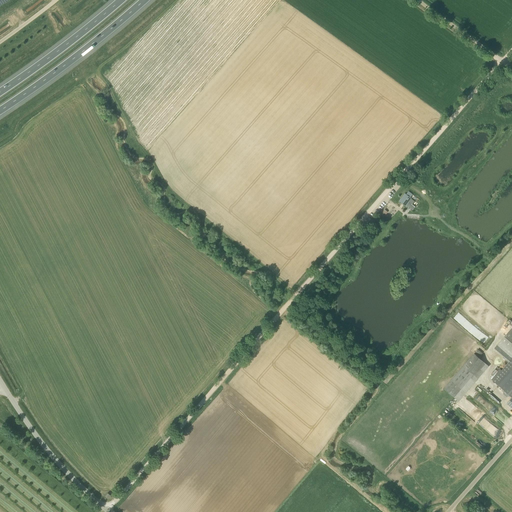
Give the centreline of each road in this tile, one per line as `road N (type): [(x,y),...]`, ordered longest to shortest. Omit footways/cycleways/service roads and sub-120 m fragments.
road 1 (track): [(511,51),(288,303)]
road 2 (track): [(107,510),(288,303)]
road 3 (motorway): [(0,109),(144,0)]
road 4 (unclassified): [(109,511),(74,481),(3,387)]
road 5 (motorway): [(120,0),(0,91)]
